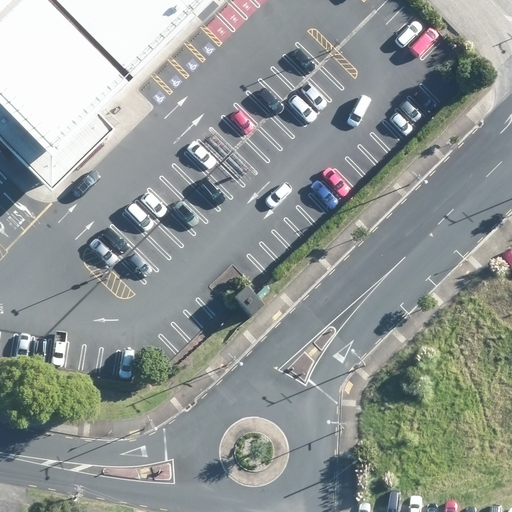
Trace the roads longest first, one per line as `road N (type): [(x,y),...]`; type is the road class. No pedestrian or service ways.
road 1 (tertiary): [(511,148),(341,321),(275,401)]
road 2 (tertiary): [(0,452),(136,472),(196,466)]
road 3 (tertiary): [(196,466),(198,430),(222,403),(239,396),(275,401)]
road 4 (tertiary): [(275,401),(307,440),(303,474),(281,500)]
